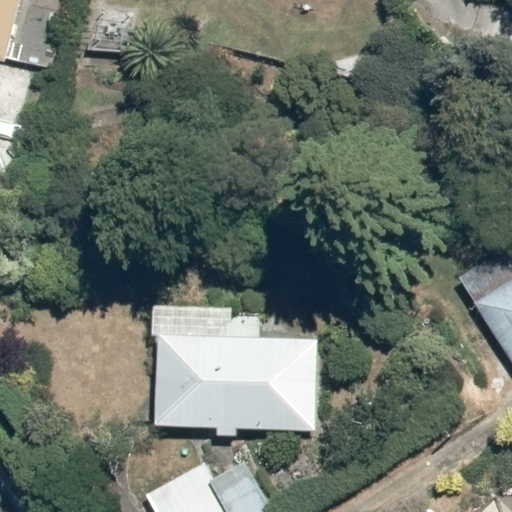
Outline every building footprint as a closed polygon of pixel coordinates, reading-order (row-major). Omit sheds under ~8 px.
[(0,0),(0,57),(16,60),(28,0),(0,0)] [(36,76),(11,69),(0,109),(26,116),(36,76)] [(511,243),(464,275),(511,350),(511,243)] [(167,333),(162,425),(226,426),(225,435),(246,436),(245,426),(324,430),(326,336),(239,334),(240,300),(159,298),(158,332),(167,333)] [(282,511),(242,442),(152,494),(161,511),(282,511)]
